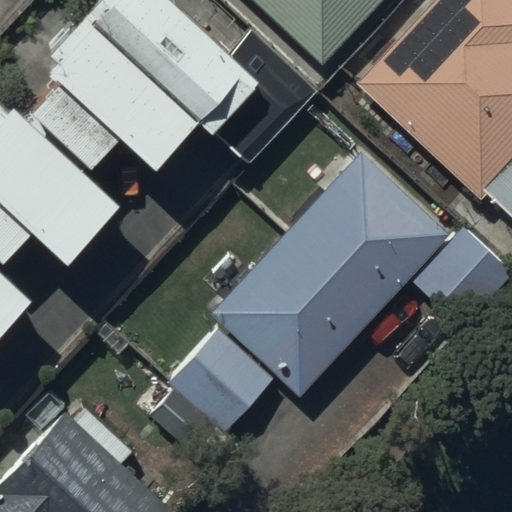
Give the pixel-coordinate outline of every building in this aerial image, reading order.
[(150,159),(194,111),(207,123),(255,71),(177,0),(82,0),(42,43),(50,50),(43,57),(53,66),(48,71),(54,76),(24,109),(8,94),(2,101),(0,99),(0,322),(30,290),(0,262),(0,254),(29,222),(63,253),(117,194),(83,162),(115,127),(150,159)] [(258,0),(320,57),(373,0),(258,0)] [(511,0),(425,0),(353,77),(478,194),(511,158),(511,0)] [(450,229),(359,146),(209,308),(299,391),(450,229)] [(150,511),(164,497),(59,403),(0,468),(0,511),(150,511)]
